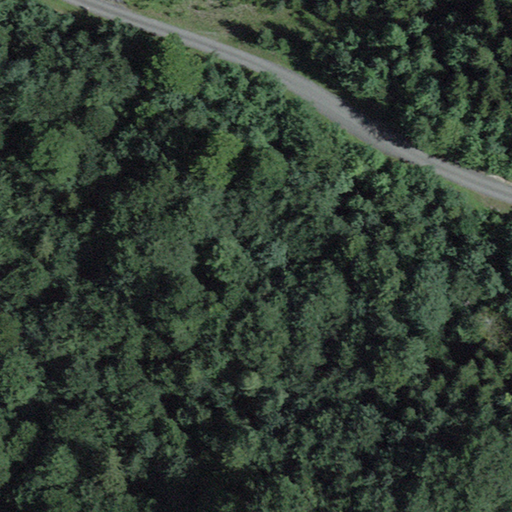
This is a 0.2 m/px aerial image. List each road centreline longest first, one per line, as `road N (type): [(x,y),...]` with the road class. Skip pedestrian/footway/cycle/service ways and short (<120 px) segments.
road 1 (unclassified): [(511,198),(440,171),(275,74),(77,0)]
road 2 (track): [(170,36),(440,17),(511,21)]
